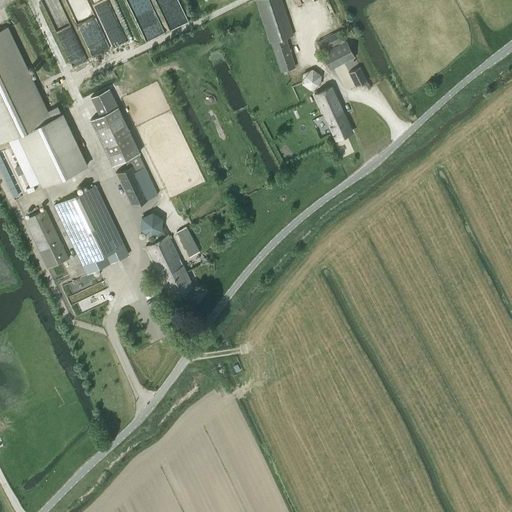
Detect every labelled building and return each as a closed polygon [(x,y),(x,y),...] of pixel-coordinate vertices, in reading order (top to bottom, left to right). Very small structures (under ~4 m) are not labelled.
[(271,42),(281,71),(295,67),(285,37),(293,35),(281,0),(255,0),(270,42),(271,42)] [(45,112),(6,27),(0,29),(0,142),(19,134),(44,186),(86,167),(57,106),(45,112)] [(338,30),(317,41),(322,52),(344,41),(338,30)] [(321,54),(330,70),(355,56),(347,41),(321,54)] [(349,72),(348,72),(355,87),(356,86),(367,81),(360,67),(349,72)] [(301,84),(310,90),(320,85),(321,75),(312,68),(302,73),(301,84)] [(363,83),(363,86),(364,89),(365,90),(366,90),(370,88),(371,87),(369,83),(368,82),(366,81),(363,83)] [(331,86),(314,93),(335,139),(352,132),(331,86)] [(90,119),(112,165),(139,152),(117,106),(90,119)] [(115,172),(132,206),(148,199),(157,194),(144,166),(135,171),(133,167),(132,164),(115,172)] [(95,185),(54,205),(83,265),(105,254),(110,263),(128,255),(123,246),(95,185)] [(45,209),(24,219),(47,268),(68,258),(45,209)] [(141,217),(140,229),(151,236),(152,235),(155,241),(167,235),(164,227),(162,228),(162,218),(152,211),(141,217)] [(176,231),(189,256),(199,251),(186,226),(176,231)] [(155,241),(145,246),(172,299),(193,286),(169,239),(171,237),(170,235),(168,236),(167,235),(155,241)]
